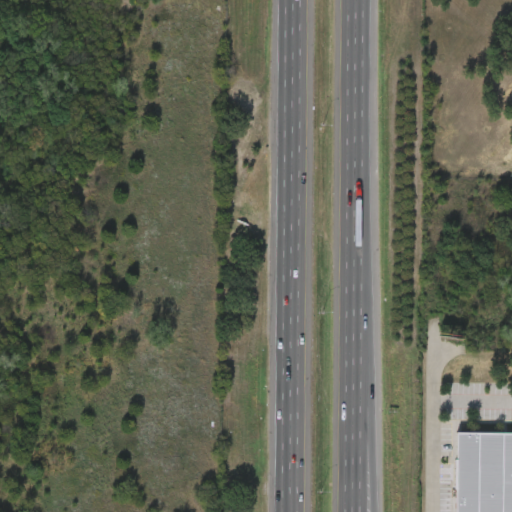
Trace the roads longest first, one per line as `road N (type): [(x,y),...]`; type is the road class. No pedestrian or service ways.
road 1 (motorway): [(293,0),(291,414),(283,511)]
road 2 (motorway): [(362,511),(355,0)]
road 3 (residential): [(438,335),(438,511)]
road 4 (motorway): [(373,506),(365,358)]
